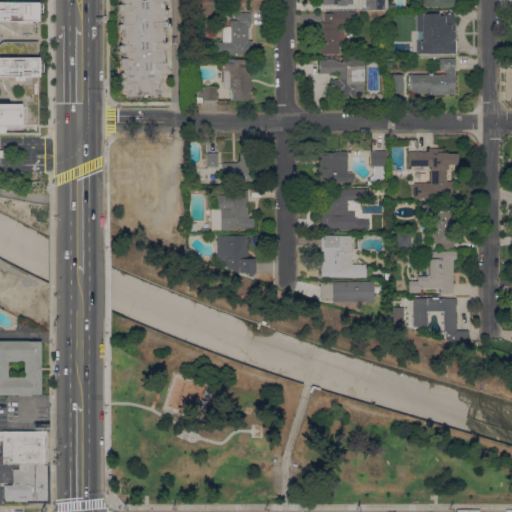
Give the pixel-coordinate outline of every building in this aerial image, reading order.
[(0,0),(37,0),(37,21),(35,21),(36,35),(18,35),(0,24),(0,41),(1,41),(36,41),(36,57),(37,57),(37,76),(35,76),(36,124),(19,123),(19,126),(3,126),(3,133),(0,133),(0,103),(10,104),(0,79),(0,0)] [(118,4),(121,4),(121,0),(166,0),(167,9),(169,9),(169,11),(165,11),(165,15),(162,15),(162,21),(165,21),(165,29),(162,29),(162,42),(165,42),(165,49),(162,49),(162,62),(164,62),(164,69),(165,70),(165,73),(164,74),(160,74),(160,92),(153,93),(153,94),(146,94),(146,92),(133,92),(134,94),(127,94),(127,92),(120,92),(120,72),(122,72),(122,70),(119,70),(119,58),(121,58),(121,52),(118,52),(118,45),(121,45),(121,32),(119,32),(119,31),(118,31),(118,24),(121,24),(121,11),(118,11),(118,4)] [(368,0),(368,9),(356,10),(356,0),(368,0)] [(356,12),(356,13),(358,13),(358,18),(356,18),(356,25),(338,25),(338,28),(345,28),(345,45),(340,45),(340,53),(319,53),(319,41),(320,41),(320,29),(322,29),(322,22),(324,22),(324,13),(334,13),(334,11),(356,12)] [(214,54),(214,42),(215,42),(215,26),(231,26),(231,20),(237,20),(237,12),(251,12),(251,24),(248,24),(248,40),(253,40),(253,54),(214,54)] [(415,54),(415,41),(421,41),(421,31),(415,31),(415,13),(421,13),(421,12),(451,12),(452,20),(453,20),(454,22),(454,28),(454,30),(455,30),(455,34),(451,34),(451,41),(455,41),(455,53),(441,54),(415,54)] [(320,60),(327,60),(327,58),(333,58),(333,60),(336,60),(336,61),(339,61),(339,62),(343,62),(343,61),(352,60),(364,60),(364,69),(365,69),(365,80),(364,80),(364,91),(355,91),(355,96),(351,96),(351,95),(339,95),(339,91),(335,91),(332,89),(332,81),(335,79),(339,79),(339,71),(331,71),(331,73),(320,73),(320,60)] [(454,58),(455,92),(447,93),(447,94),(431,94),(431,93),(411,93),(411,85),(410,85),(410,74),(446,74),(446,70),(443,70),(443,69),(439,69),(439,58),(454,58)] [(223,69),(224,69),(224,59),(251,59),(251,67),(250,67),(250,75),(251,75),(252,99),(230,100),(230,88),(223,88),(223,69)] [(391,74),(403,74),(403,93),(391,93),(391,74)] [(217,86),(217,100),(203,100),(203,102),(196,102),(196,97),(202,97),(202,86),(217,86)] [(122,168),(122,143),(152,142),(152,168),(122,168)] [(157,143),(171,143),(172,168),(157,169),(157,143)] [(204,143),(187,143),(187,163),(203,164),(204,143)] [(409,151),(429,151),(429,148),(442,148),(442,152),(447,152),(447,153),(457,153),(457,164),(448,164),(448,169),(446,169),(446,181),(452,181),(452,199),(452,202),(439,202),(439,193),(433,193),(433,198),(415,198),(415,183),(431,183),(431,169),(431,165),(409,165),(409,151)] [(320,172),(319,167),(320,167),(320,152),(341,151),(341,152),(348,152),(348,175),(349,175),(349,179),(348,179),(348,182),(335,182),(335,181),(320,182),(320,172)] [(387,151),(387,166),(387,182),(380,182),(380,165),(371,165),(371,151),(375,151),(387,151)] [(206,153),(218,153),(218,166),(206,166),(206,153)] [(226,180),(226,163),(237,163),(237,160),(252,160),(252,180),(226,180)] [(122,199),(122,174),(152,174),(152,199),(122,199)] [(158,175),(172,175),(172,201),(157,200),(158,175)] [(369,189),(368,200),(347,200),(347,211),(353,211),(353,218),(357,218),(357,230),(319,230),(320,217),(321,217),(322,211),(326,211),(326,198),(322,198),(322,188),(369,189)] [(211,208),(217,208),(216,195),(232,195),(232,200),(234,200),(234,190),(248,190),(248,201),(245,201),(245,207),(246,207),(247,214),(248,214),(248,217),(253,217),(253,227),(229,227),(229,230),(211,230),(211,208)] [(451,218),(452,218),(452,225),(451,225),(451,233),(457,233),(457,243),(454,243),(454,249),(442,249),(442,243),(431,243),(431,237),(430,237),(430,219),(424,219),(424,213),(421,210),(421,204),(439,204),(439,202),(452,202),(451,218)] [(150,204),(150,206),(164,206),(164,226),(160,226),(160,229),(150,229),(150,226),(144,227),(122,227),(121,219),(121,216),(121,204),(150,204)] [(196,231),(187,231),(187,223),(196,223),(196,231)] [(397,248),(396,231),(410,230),(411,247),(397,248)] [(246,235),(246,249),(247,249),(247,258),(254,258),(254,273),(238,272),(238,271),(233,271),(225,265),(225,262),(219,262),(219,255),(211,255),(212,244),(216,244),(216,235),(246,235)] [(365,277),(320,277),(320,244),(323,244),(323,235),(337,235),(337,236),(351,236),(352,246),(351,246),(351,264),(365,264),(365,268),(368,268),(368,273),(365,273),(365,277)] [(441,293),(441,288),(420,288),(420,292),(408,292),(408,281),(417,281),(417,276),(427,276),(427,259),(428,259),(428,251),(456,251),(456,261),(454,261),(453,293),(441,293)] [(372,281),(372,286),(379,286),(379,292),(373,292),(373,302),(331,301),(331,299),(319,299),(319,282),(331,282),(331,281),(372,281)] [(456,330),(468,330),(468,346),(445,339),(444,332),(443,332),(442,311),(426,311),(427,326),(413,326),(412,298),(431,297),(431,296),(438,296),(438,298),(456,298),(456,330)] [(403,323),(388,322),(388,307),(403,307),(403,323)] [(0,394),(0,341),(40,341),(40,394),(28,394),(0,394)] [(11,468),(18,468),(18,463),(1,463),(1,439),(0,439),(0,430),(45,430),(45,434),(46,434),(46,464),(49,464),(49,503),(36,503),(26,503),(26,500),(5,500),(5,498),(3,498),(3,484),(11,484),(11,468)]
